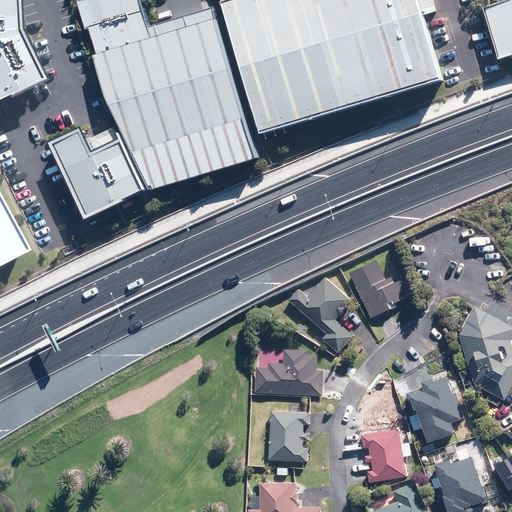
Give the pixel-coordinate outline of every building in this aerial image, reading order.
[(0,0),(0,98),(38,81),(15,31),(12,0),(0,0)] [(262,158),(217,9),(198,15),(179,20),(153,27),(145,0),(102,0),(83,3),(90,30),(96,30),(104,56),(98,57),(112,100),(156,192),(262,158)] [(225,0),(265,134),(445,81),(425,14),(437,10),(433,0),(225,0)] [(511,0),(504,2),(487,8),(503,61),(511,58),(511,0)] [(55,144),(92,220),(152,191),(126,139),(98,153),(86,129),(55,144)] [(0,265),(25,252),(0,204),(0,265)] [(378,259),(350,272),(372,318),(398,306),(396,302),(414,294),(406,276),(396,281),(393,275),(387,278),(378,259)] [(300,289),(290,299),(328,333),(323,338),(340,353),(355,335),(336,319),(340,314),(341,315),(347,308),(346,307),(353,300),(326,276),(309,296),(300,289)] [(461,333),(475,383),(505,399),(511,385),(511,320),(507,318),(511,309),(493,299),(487,309),(477,304),(461,333)] [(258,366),(256,392),(323,396),(325,371),(318,370),(319,354),(308,354),(309,350),(285,349),(284,362),(269,361),(269,367),(258,366)] [(455,391),(449,375),(436,379),(435,377),(424,380),(426,387),(408,393),(416,416),(420,414),(429,441),(457,432),(453,421),(465,416),(457,391),(455,391)] [(400,396),(393,399),(398,413),(406,410),(400,396)] [(311,412),(273,410),(270,459),(309,461),(309,446),(303,446),(303,440),(310,440),(310,432),(305,432),(306,424),(311,424),(311,412)] [(368,470),(370,482),(408,476),(400,428),(363,434),(365,447),(370,447),(371,454),(366,455),(367,461),(372,461),(374,470),(368,470)] [(453,458),(436,463),(447,493),(445,494),(450,511),(456,511),(464,509),(464,511),(465,511),(475,509),(474,504),(488,498),(473,454),(454,461),(453,458)] [(511,457),(510,454),(497,462),(511,486),(511,485),(511,457)] [(429,511),(416,481),(395,490),(399,500),(369,511),(429,511)] [(249,508),(249,511),(322,511),(323,507),(297,506),(298,502),(299,502),(299,491),(298,491),(298,482),(261,482),(261,509),(249,508)]
